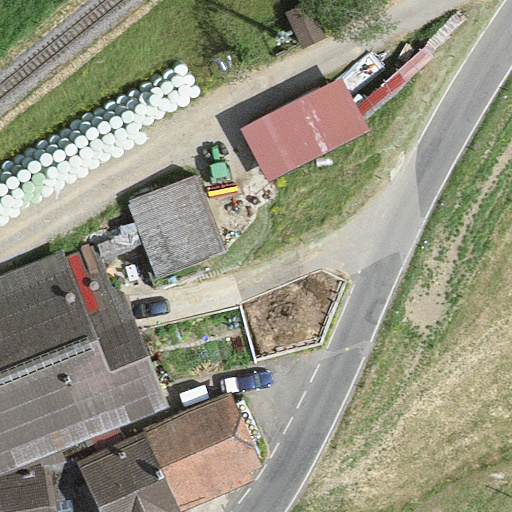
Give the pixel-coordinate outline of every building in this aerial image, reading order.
[(274,176),(365,130),(341,82),(251,128),(274,176)] [(217,252),(194,186),(133,207),(156,273),(217,252)] [(0,474),(123,424),(57,264),(0,286),(0,474)] [(254,467),(230,404),(160,431),(184,494),(254,467)] [(171,511),(144,446),(88,470),(106,511),(171,511)] [(0,498),(0,511),(48,511),(44,490),(0,498)]
